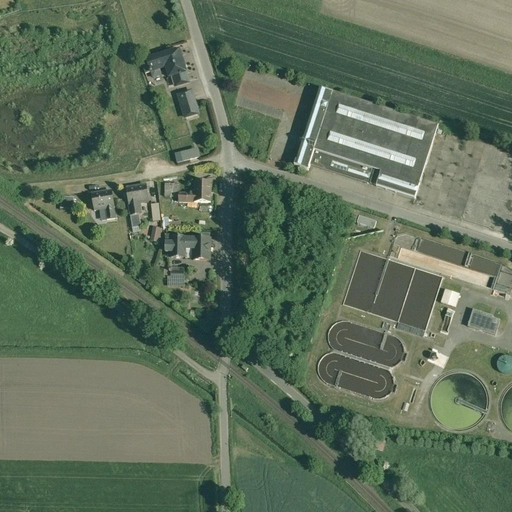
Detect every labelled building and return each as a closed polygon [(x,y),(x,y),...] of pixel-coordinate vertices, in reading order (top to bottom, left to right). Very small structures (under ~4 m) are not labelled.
[(175,52),(166,55),(147,61),(151,73),(152,73),(153,79),(162,76),(160,70),(166,68),(170,79),(173,78),(176,87),(189,83),(186,73),(185,73),(183,65),(181,56),(176,57),(175,52)] [(151,73),(147,61),(141,63),(145,75),(151,73)] [(320,90),(304,140),(304,139),(300,142),(302,145),(297,162),(296,162),(294,167),(308,171),(309,168),(310,168),(315,152),(333,94),(322,90),(320,90)] [(192,92),(179,96),(185,118),(198,114),(192,92)] [(439,127),(333,94),(315,152),(372,170),(368,185),(415,200),(439,127)] [(198,149),(176,155),(179,164),(201,158),(198,149)] [(372,170),(315,152),(310,166),(368,185),(372,170)] [(212,183),(195,182),(195,194),(195,203),(211,203),(212,183)] [(180,185),(166,184),(165,197),(179,198),(179,193),(180,185)] [(147,186),(127,189),(130,205),(140,203),(150,202),(147,186)] [(112,191),(92,195),(95,211),(106,209),(113,207),(115,207),(112,191)] [(179,193),(179,198),(179,203),(195,203),(195,194),(179,193)] [(74,198),(62,197),(61,209),(73,210),(74,198)] [(140,203),(130,205),(132,216),(142,214),(140,203)] [(159,204),(152,205),(154,222),(161,221),(159,204)] [(113,207),(106,209),(107,214),(108,220),(108,221),(116,219),(113,207)] [(139,216),(131,217),(133,229),(141,227),(139,216)] [(376,223),(359,217),(357,224),(374,229),(376,223)] [(162,230),(154,228),(151,241),(159,243),(162,230)] [(198,240),(186,240),(186,239),(171,238),(171,243),(167,243),(167,254),(171,254),(171,258),(186,258),(194,258),(194,261),(210,261),(210,240),(198,240)] [(184,270),(171,270),(165,270),(165,278),(168,278),(168,285),(183,285),(183,286),(184,286),(184,270)] [(459,296),(445,291),(441,304),(455,309),(459,296)] [(489,316),(479,313),(479,312),(478,312),(478,313),(473,312),(468,328),(495,336),(500,321),(489,318),(490,316),(489,316)] [(493,423),(490,422),(488,423),(486,432),(493,433),(494,431),(496,425),(493,424),(493,423)]
